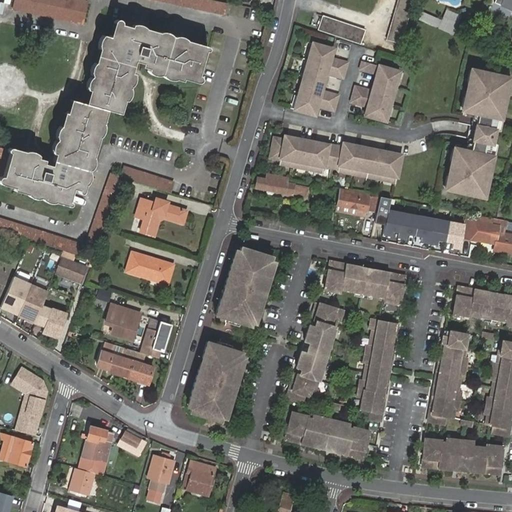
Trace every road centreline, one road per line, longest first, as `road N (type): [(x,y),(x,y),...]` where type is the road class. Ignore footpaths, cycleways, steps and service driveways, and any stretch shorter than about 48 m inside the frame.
road 1 (residential): [(0,212),(71,234),(82,229),(110,154),(193,179),(205,139)]
road 2 (residential): [(511,280),(223,222)]
road 3 (residential): [(205,139),(235,38),(228,23),(120,0)]
road 4 (residential): [(223,222),(158,427)]
road 5 (residential): [(511,499),(338,478)]
road 6 (residential): [(290,0),(243,152)]
road 7 (residential): [(70,375),(31,511)]
road 8 (residential): [(101,0),(90,37),(0,16)]
